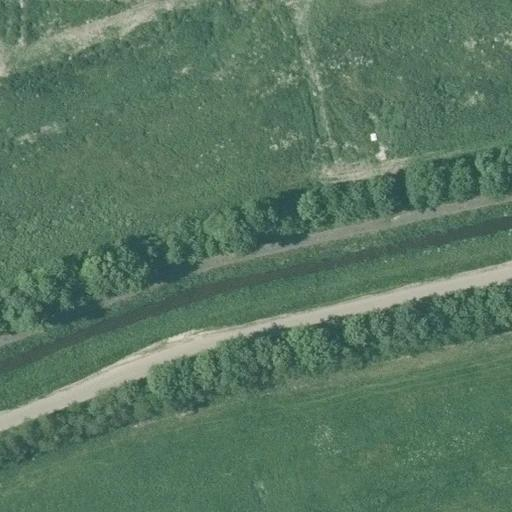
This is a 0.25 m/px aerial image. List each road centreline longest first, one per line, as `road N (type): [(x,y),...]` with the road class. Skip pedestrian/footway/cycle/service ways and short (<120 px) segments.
road 1 (unclassified): [(0,425),(225,343),(511,274)]
road 2 (track): [(0,340),(210,264),(511,195)]
